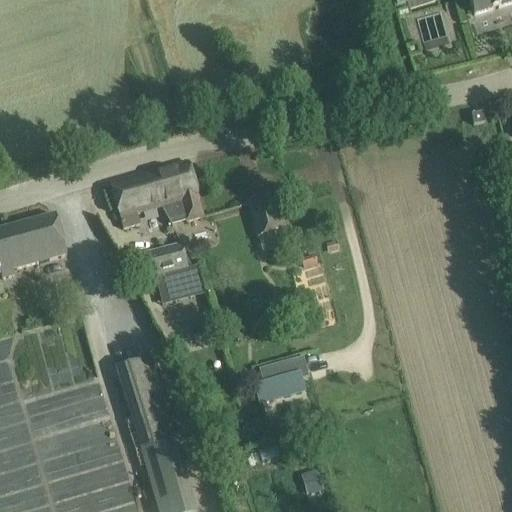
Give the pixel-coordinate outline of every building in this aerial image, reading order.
[(511,0),(468,0),(473,17),(511,5),(511,0)] [(482,114),(471,116),(472,122),(473,127),(484,125),(483,119),(482,114)] [(188,163),(151,173),(161,210),(169,224),(185,219),(186,223),(202,219),(197,199),(198,199),(188,163)] [(151,173),(110,185),(115,204),(123,231),(140,226),(137,216),(161,210),(151,173)] [(269,198),(248,203),(258,238),(279,232),(269,198)] [(54,218),(0,233),(0,274),(1,275),(3,281),(12,278),(10,272),(65,257),(54,218)] [(181,246),(142,256),(149,281),(187,271),(181,246)] [(316,258),(302,261),(304,270),(318,266),(316,258)] [(150,359),(114,371),(140,453),(176,442),(150,359)] [(262,385),(253,388),(259,407),(305,394),(301,381),(300,377),(307,375),(303,359),(296,361),(259,371),(262,385)] [(278,425),(266,429),(269,439),(281,436),(278,425)] [(162,447),(140,454),(156,511),(195,511),(177,443),(162,447)] [(316,472),(305,476),(312,497),(323,493),(316,472)]
